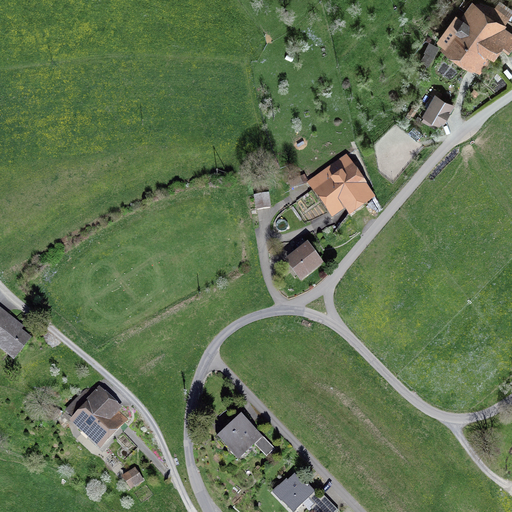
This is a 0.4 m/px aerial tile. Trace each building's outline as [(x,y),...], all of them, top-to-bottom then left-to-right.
[(509,25),(474,3),(461,23),(454,19),(439,43),(473,65),(474,62),(488,71),(501,50),(511,57),(511,35),(505,31),(509,25)] [(419,61),(430,66),(440,45),(429,40),(419,61)] [(441,99),(434,95),(418,123),(437,134),(453,106),(441,99)] [(419,107),(414,104),(409,114),(414,117),(419,107)] [(377,200),(346,156),(308,183),(335,221),(347,213),(351,218),(377,200)] [(269,196),(255,198),(257,211),(271,209),(269,196)] [(324,266),(307,244),(284,261),(302,283),(324,266)] [(31,333),(0,309),(0,340),(16,353),(31,333)] [(132,420),(100,388),(69,419),(102,451),(132,420)] [(275,450),(241,416),(217,439),(250,474),(275,450)] [(134,471),(124,476),(130,487),(140,481),(134,471)] [(335,511),(317,494),(292,472),(273,493),(293,511),(294,511),(306,499),(319,511),(335,511)]
